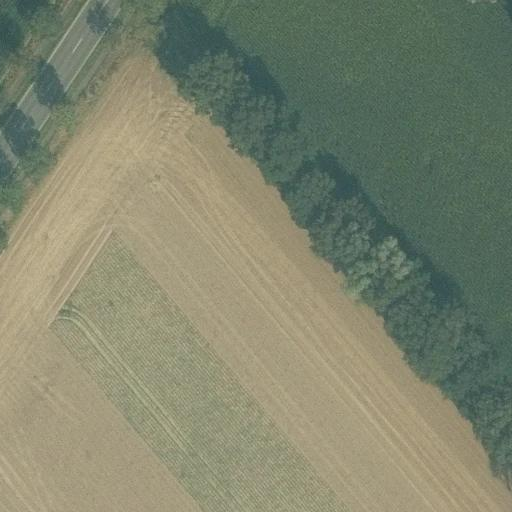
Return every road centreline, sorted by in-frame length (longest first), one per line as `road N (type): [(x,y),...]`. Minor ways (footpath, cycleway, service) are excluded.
road 1 (track): [(153,0),(511,415)]
road 2 (secondary): [(108,0),(0,162)]
